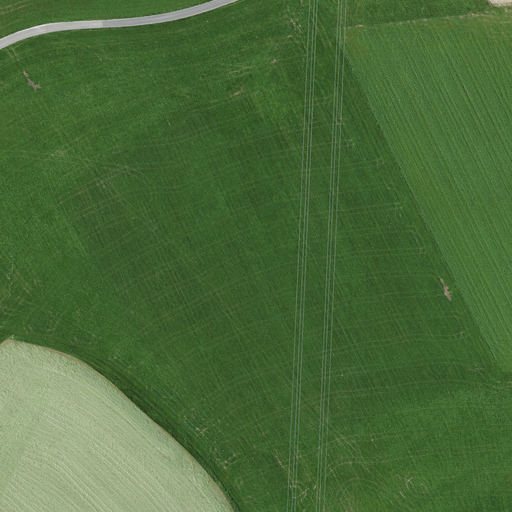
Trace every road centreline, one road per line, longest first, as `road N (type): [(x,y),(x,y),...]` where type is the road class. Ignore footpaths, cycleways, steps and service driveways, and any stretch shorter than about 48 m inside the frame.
road 1 (track): [(0,334),(91,358),(217,471),(245,511)]
road 2 (unclassified): [(0,49),(30,31),(168,17),(219,0)]
